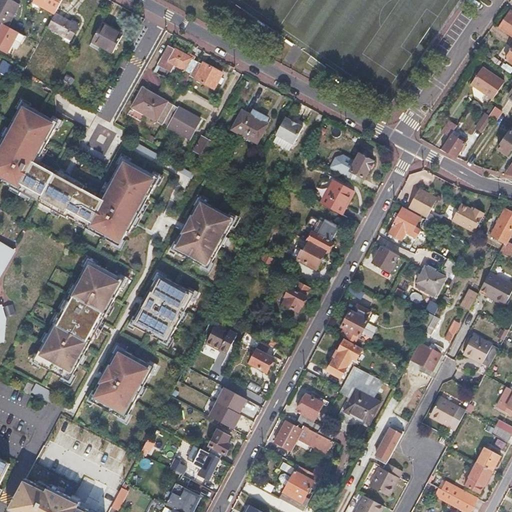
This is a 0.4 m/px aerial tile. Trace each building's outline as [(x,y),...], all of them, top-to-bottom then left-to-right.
[(20,3),(13,0),(0,0),(0,21),(4,23),(8,26),(20,3)] [(62,0),(35,0),(34,2),(55,14),(62,0)] [(511,11),(507,18),(502,27),(511,33),(511,11)] [(78,26),(55,14),(48,27),(70,40),(78,26)] [(8,26),(4,23),(0,30),(0,47),(8,52),(12,45),(15,39),(19,31),(8,26)] [(123,36),(103,25),(93,41),(114,53),(123,36)] [(22,42),(15,39),(12,45),(18,48),(22,42)] [(168,46),(159,64),(170,70),(174,64),(192,74),(198,62),(168,46)] [(14,66),(4,61),(0,66),(0,73),(8,78),(14,66)] [(202,64),(198,62),(192,74),(190,77),(214,90),(223,74),(203,63),(202,64)] [(505,82),(484,67),(472,84),(494,99),(505,82)] [(138,96),(132,108),(144,115),(158,123),(159,122),(164,125),(164,124),(175,106),(145,90),(141,98),(138,96)] [(41,157),(60,123),(23,103),(0,146),(0,180),(68,217),(69,216),(87,225),(85,227),(120,246),(129,231),(131,232),(160,178),(124,158),(106,192),(109,194),(105,201),(84,189),(86,186),(57,170),(55,174),(35,162),(38,155),(41,157)] [(190,139),(200,121),(175,106),(164,124),(190,139)] [(495,108),(492,106),(486,114),(490,116),(495,108)] [(496,107),(495,108),(490,116),(493,118),(496,121),(503,111),(496,107)] [(144,115),(132,108),(128,114),(141,121),(144,115)] [(254,114),(244,109),(234,128),(259,141),(269,123),(267,121),(269,117),(256,110),(254,114)] [(490,116),(486,114),(479,125),(486,129),(493,118),(490,116)] [(306,126),(287,116),(278,134),(279,135),(276,141),(292,150),(295,143),(297,144),(306,126)] [(457,127),(450,122),(442,134),(449,138),(452,134),(457,127)] [(511,128),(511,130),(511,133),(500,150),(509,156),(511,151),(511,128)] [(452,134),(449,138),(441,150),(457,158),(469,140),(462,136),(459,139),(452,134)] [(216,143),(202,136),(195,149),(204,154),(202,158),(206,160),(216,143)] [(138,143),(136,147),(156,158),(158,154),(138,143)] [(373,161),(359,153),(349,170),(351,171),(348,177),(359,184),(363,177),(364,178),(373,161)] [(170,160),(167,165),(193,179),(195,174),(170,160)] [(354,192),(333,181),(321,204),(342,215),(354,192)] [(438,198),(421,188),(409,208),(427,218),(431,221),(438,225),(441,219),(430,212),(438,198)] [(200,200),(172,250),(208,270),(236,220),(200,200)] [(468,209),(459,204),(450,220),(472,232),(482,213),(473,208),(473,209),(472,211),(468,209)] [(420,218),(403,208),(390,232),(402,239),(406,232),(416,238),(420,230),(415,228),(420,218)] [(511,232),(511,211),(505,208),(490,235),(506,244),(507,242),(511,232)] [(306,227),(313,230),(332,241),(340,227),(321,217),(319,220),(311,216),(306,227)] [(431,221),(427,218),(421,228),(426,231),(431,221)] [(308,239),(309,240),(327,250),(330,251),(330,250),(334,242),(332,241),(313,230),(308,239)] [(0,278),(15,250),(0,240),(0,278)] [(304,250),(302,249),(297,259),(316,269),(327,250),(309,240),(304,250)] [(511,244),(507,242),(506,244),(501,254),(510,258),(511,254),(511,244)] [(383,246),(374,262),(391,271),(400,255),(383,246)] [(275,259),(266,254),(262,261),(271,266),(275,259)] [(448,258),(445,266),(451,269),(455,261),(448,258)] [(89,260),(34,361),(70,381),(125,280),(89,260)] [(447,276),(427,266),(418,282),(438,294),(447,276)] [(159,274),(131,324),(167,344),(195,294),(159,274)] [(511,291),(511,290),(487,277),(478,293),(477,295),(483,299),(485,296),(503,307),(511,291)] [(287,287),(289,288),(285,297),(286,298),(283,304),(298,312),(301,306),(302,306),(307,297),(306,296),(311,287),(293,278),(287,287)] [(478,293),(470,289),(461,305),(469,310),(477,295),(478,293)] [(449,299),(444,296),(440,303),(445,305),(449,299)] [(485,296),(483,299),(502,309),(503,307),(485,296)] [(8,305),(4,306),(7,317),(16,314),(13,304),(8,305)] [(355,312),(352,311),(343,327),(345,328),(342,335),(355,342),(359,335),(360,336),(369,320),(367,320),(371,312),(358,305),(355,312)] [(436,324),(431,321),(425,332),(431,334),(436,324)] [(222,328),(216,324),(212,331),(219,334),(222,328)] [(219,334),(212,331),(206,343),(227,354),(237,335),(222,328),(219,334)] [(360,336),(359,335),(355,342),(364,346),(367,339),(360,336)] [(472,338),(462,357),(475,364),(487,371),(497,352),(472,338)] [(262,341),(257,339),(252,348),(257,350),(262,341)] [(262,341),(257,350),(250,363),(267,373),(274,359),(273,359),(263,353),(267,344),(262,341)] [(342,351),(345,353),(333,376),(341,381),(349,366),(352,368),(354,365),(363,349),(348,341),(342,351)] [(278,350),(267,344),(263,353),(273,359),(278,350)] [(440,355),(419,344),(411,359),(422,366),(420,371),(428,376),(431,370),(432,371),(440,355)] [(118,347),(89,400),(125,420),(155,367),(118,347)] [(36,383),(32,392),(50,402),(55,393),(36,383)] [(362,390),(355,386),(341,410),(369,425),(381,403),(361,392),(362,390)] [(511,389),(508,387),(497,406),(510,414),(511,409),(511,389)] [(216,401),(241,415),(248,401),(224,388),(216,401)] [(301,413),(315,421),(325,402),(307,393),(297,411),(301,413)] [(439,399),(430,415),(429,417),(442,424),(455,431),(465,413),(439,399)] [(208,416),(233,429),(241,415),(216,401),(208,416)] [(315,421),(301,413),(297,421),(304,424),(319,432),(323,425),(315,421)] [(511,427),(499,420),(495,427),(511,436),(511,434),(511,427)] [(301,429),(287,421),(276,441),(291,449),(298,435),(312,442),(311,444),(327,452),(333,440),(319,432),(304,424),(301,429)] [(403,432),(392,426),(381,447),(376,457),(387,462),(403,432)] [(495,427),(491,434),(507,443),(511,436),(495,427)] [(211,443),(207,441),(202,449),(209,453),(220,459),(223,453),(226,455),(231,445),(227,443),(230,436),(219,430),(211,443)] [(155,441),(148,438),(140,453),(145,456),(148,450),(150,451),(155,441)] [(501,456),(486,448),(465,485),(479,493),(483,486),(484,486),(487,481),(497,464),(501,456)] [(178,453),(174,461),(171,467),(183,474),(185,470),(187,467),(180,463),(184,456),(178,453)] [(220,459),(209,453),(197,474),(208,480),(220,459)] [(0,494),(3,489),(0,487),(12,462),(0,456),(0,494)] [(388,496),(395,483),(402,470),(387,462),(383,470),(378,467),(369,486),(388,496)] [(30,468),(25,481),(34,485),(39,472),(30,468)] [(324,472),(319,469),(316,475),(322,478),(324,472)] [(288,485),(286,486),(279,498),(304,511),(310,499),(305,497),(314,482),(295,471),(292,477),(285,474),(281,475),(280,477),(281,481),(288,485)] [(88,511),(78,508),(81,505),(44,487),(42,492),(22,481),(9,509),(15,511),(88,511)] [(169,505),(182,511),(194,511),(196,509),(203,494),(177,482),(166,504),(169,505)] [(130,488),(124,484),(112,506),(119,510),(130,488)] [(458,490),(454,497),(473,507),(477,500),(458,490)] [(444,491),(440,498),(464,511),(470,511),(473,507),(454,497),(444,491)] [(379,511),(383,505),(364,495),(355,511),(379,511)]
